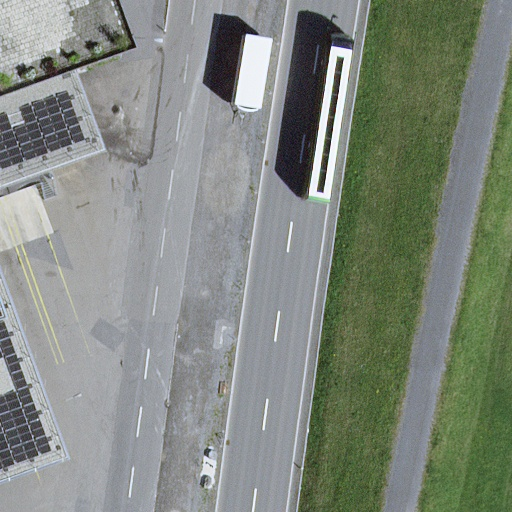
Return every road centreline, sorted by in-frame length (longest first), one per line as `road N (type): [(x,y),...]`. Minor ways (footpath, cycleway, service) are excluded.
road 1 (track): [(505,0),(400,511)]
road 2 (primary): [(255,511),(328,0)]
road 3 (tertiary): [(194,0),(126,511)]
